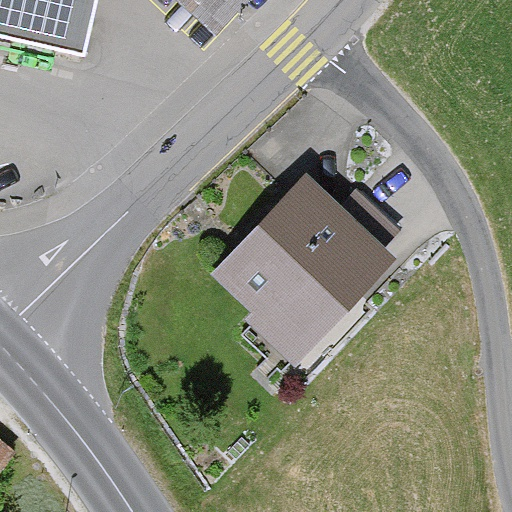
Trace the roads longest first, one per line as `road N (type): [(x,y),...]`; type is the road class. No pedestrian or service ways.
road 1 (residential): [(308,40),(403,125),(457,195),(494,313),(511,476)]
road 2 (tertiary): [(0,320),(308,40)]
road 3 (secondary): [(0,349),(76,436),(127,511)]
